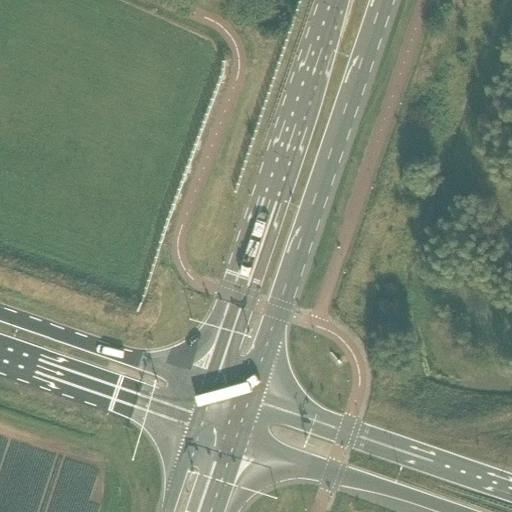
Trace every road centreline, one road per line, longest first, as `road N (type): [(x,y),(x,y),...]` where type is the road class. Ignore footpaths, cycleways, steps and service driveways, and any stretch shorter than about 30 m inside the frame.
road 1 (primary): [(252,397),(389,0)]
road 2 (primary): [(341,0),(213,386)]
road 3 (motorway): [(511,489),(252,397)]
road 4 (motorway): [(237,437),(452,511)]
road 5 (primary): [(213,386),(0,315)]
road 6 (primary): [(0,353),(199,423)]
